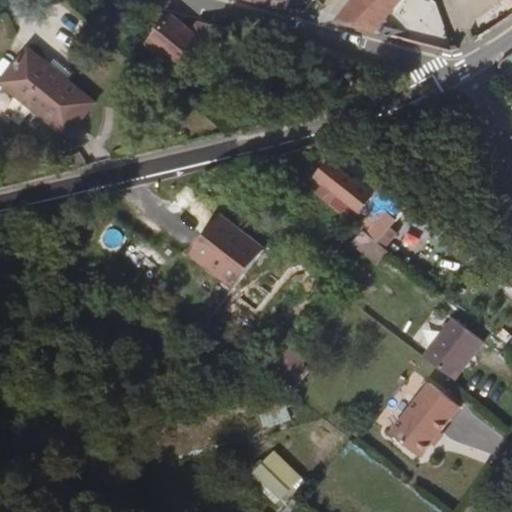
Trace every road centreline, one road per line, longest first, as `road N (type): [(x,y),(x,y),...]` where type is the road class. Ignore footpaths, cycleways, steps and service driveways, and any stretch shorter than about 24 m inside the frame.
road 1 (unclassified): [(0,201),(281,140),(463,70)]
road 2 (unclassified): [(191,0),(463,70)]
road 3 (track): [(103,511),(0,415)]
